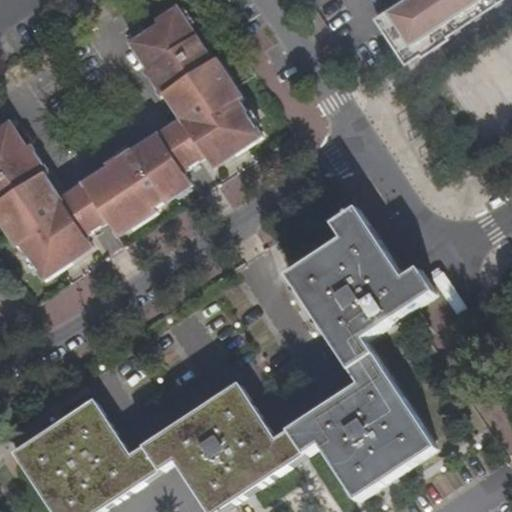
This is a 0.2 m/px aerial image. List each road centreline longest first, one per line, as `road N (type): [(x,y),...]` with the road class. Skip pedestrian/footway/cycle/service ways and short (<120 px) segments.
road 1 (residential): [(0,368),(39,355),(362,145)]
road 2 (residential): [(362,145),(270,0)]
road 3 (residential): [(442,258),(362,145)]
road 4 (residential): [(511,367),(442,258)]
